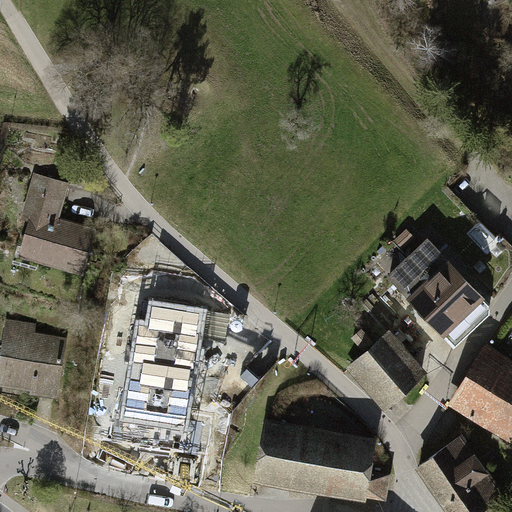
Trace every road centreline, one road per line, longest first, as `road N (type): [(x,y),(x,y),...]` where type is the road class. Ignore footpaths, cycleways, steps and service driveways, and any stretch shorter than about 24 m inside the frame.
road 1 (track): [(0,0),(123,186),(394,440)]
road 2 (residential): [(297,511),(70,474)]
